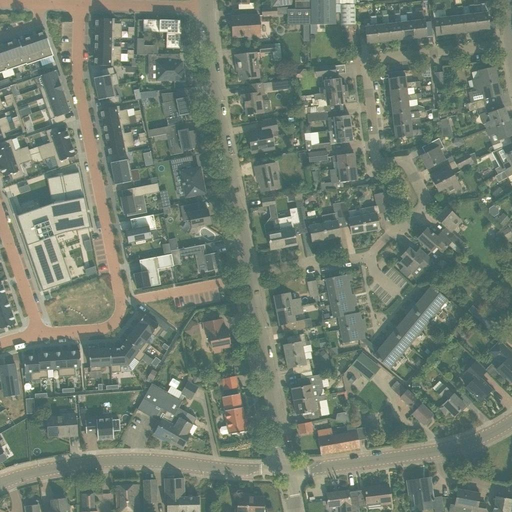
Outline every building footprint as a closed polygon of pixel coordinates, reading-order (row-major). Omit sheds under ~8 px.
[(294,0),(295,10),(310,10),(310,25),(311,25),(335,25),(335,5),(341,5),(341,25),(355,24),(355,5),(356,5),(356,0),(294,0)] [(475,14),(477,31),(479,31),(479,32),(479,31),(489,30),(487,13),(486,3),(480,4),(482,14),(475,14)] [(464,16),(465,33),(467,32),(467,33),(468,33),(467,32),(477,31),(475,14),(474,5),(469,5),(470,15),(464,16)] [(401,23),(403,40),(404,40),(404,41),(405,41),(405,40),(414,38),(412,22),(411,6),(405,7),(407,22),(401,23)] [(451,17),(453,34),(455,34),(455,35),(456,35),(456,34),(465,33),(464,16),(462,6),(457,7),(458,16),(451,17)] [(433,19),(436,36),(441,35),(441,36),(442,35),(443,35),(443,36),(444,36),(444,35),(453,34),(451,17),(450,8),(444,8),(446,17),(433,19)] [(389,24),(391,41),(392,41),(393,42),(393,41),(403,40),(401,23),(399,9),(393,10),(395,24),(389,24)] [(295,10),(287,10),(287,14),(287,25),(310,25),(310,10),(295,10)] [(376,16),(379,43),(381,42),(381,44),(381,42),(391,41),(389,24),(388,15),(387,15),(387,14),(387,10),(381,11),(383,25),(377,26),(376,16)] [(412,22),(414,38),(416,38),(416,39),(417,39),(417,38),(426,37),(427,37),(425,20),(424,20),(423,11),(418,11),(419,21),(412,22)] [(243,38),(243,35),(260,34),(259,15),(232,17),(233,37),(241,37),(241,38),(243,38)] [(364,27),(366,44),(367,44),(369,44),(369,45),(369,44),(379,43),(376,16),(370,17),(371,26),(364,27)] [(95,19),(95,31),(121,32),(122,24),(114,24),(114,19),(95,19)] [(181,27),(179,27),(179,21),(143,20),(143,31),(168,32),(167,49),(179,49),(180,35),(181,35),(181,27)] [(95,31),(95,42),(114,43),(114,38),(121,39),(121,32),(95,31)] [(45,32),(32,37),(40,61),(53,56),(45,32)] [(18,41),(27,65),(40,61),(32,37),(19,41),(19,40),(18,41)] [(27,65),(18,41),(5,45),(13,69),(26,64),(26,66),(27,65)] [(114,47),(114,43),(95,42),(95,54),(121,54),(121,47),(114,47)] [(275,52),(275,44),(260,46),(259,46),(259,54),(275,52)] [(13,69),(5,45),(0,46),(0,72),(0,73),(13,69)] [(238,67),(239,80),(259,78),(256,53),(235,56),(236,67),(238,67)] [(121,62),(121,54),(95,54),(94,66),(113,66),(113,62),(121,62)] [(156,64),(156,80),(156,81),(183,80),(183,70),(182,70),(182,62),(180,63),(168,63),(168,55),(148,55),(148,64),(156,64)] [(320,89),(321,94),(347,91),(346,86),(341,87),(340,79),(336,80),(335,65),(314,68),(315,77),(321,77),(322,82),(325,82),(325,88),(320,89)] [(94,78),(96,89),(114,86),(119,85),(117,74),(115,74),(113,68),(101,70),(102,76),(94,78)] [(478,71),(480,79),(468,82),(469,88),(474,87),(497,82),(494,68),(478,71)] [(44,86),(59,81),(55,71),(48,73),(45,75),(40,76),(44,86)] [(442,72),(435,73),(436,89),(444,88),(442,72)] [(388,81),(389,91),(406,89),(420,87),(420,82),(406,83),(405,77),(388,79),(388,81),(387,81),(388,81)] [(43,99),(63,92),(59,81),(44,86),(39,88),(43,99)] [(482,100),(500,96),(497,82),(474,87),(475,92),(468,93),(470,103),(482,100)] [(246,115),(264,113),(268,112),(271,111),(269,101),(268,100),(262,101),(261,96),(265,96),(263,84),(250,85),(251,92),(253,92),(254,94),(243,95),(244,103),(245,103),(246,115)] [(116,96),(114,86),(96,89),(99,101),(105,99),(106,106),(120,103),(119,96),(116,96)] [(406,89),(389,91),(390,93),(388,93),(389,93),(390,93),(391,103),(408,101),(417,99),(421,98),(421,93),(407,95),(406,89)] [(309,114),(327,112),(340,111),(339,105),(343,104),(342,97),(347,96),(347,91),(321,94),(314,95),(314,100),(327,99),(327,106),(308,108),(309,114)] [(46,109),(66,102),(63,92),(43,99),(46,109)] [(176,99),(175,93),(161,94),(163,103),(170,101),(173,117),(166,118),(168,127),(183,124),(182,116),(193,114),(191,104),(189,104),(188,97),(176,99)] [(478,109),(498,103),(497,103),(484,107),(482,100),(470,103),(467,104),(469,111),(477,109),(478,109)] [(391,105),(392,115),(419,112),(419,111),(418,108),(418,106),(408,107),(408,101),(391,103),(391,105),(390,105),(391,105)] [(66,102),(46,109),(50,119),(70,113),(66,102)] [(504,108),(500,110),(498,103),(478,109),(479,115),(482,113),(483,117),(489,114),(491,121),(484,124),(486,130),(509,122),(504,108)] [(100,110),(102,122),(128,117),(127,110),(120,111),(119,107),(100,110)] [(327,112),(309,114),(307,114),(308,122),(328,120),(329,131),(351,129),(349,116),(327,118),(327,112)] [(419,112),(392,115),(392,116),(391,117),(393,117),(394,127),(411,125),(420,124),(419,118),(419,112)] [(0,127),(8,124),(6,117),(0,119),(0,127)] [(130,124),(128,117),(102,122),(105,133),(123,130),(123,125),(130,124)] [(440,121),(440,127),(448,125),(446,119),(440,121)] [(248,134),(252,153),(274,149),(270,132),(277,130),(275,120),(260,123),(262,132),(248,134)] [(509,137),(511,135),(511,130),(509,122),(486,130),(488,136),(496,133),(498,140),(499,143),(492,146),(494,151),(511,143),(509,137)] [(9,124),(8,124),(0,127),(0,139),(6,138),(4,133),(11,131),(9,124)] [(411,131),(411,125),(394,127),(394,128),(393,128),(393,129),(394,129),(395,138),(395,139),(421,136),(421,130),(411,131)] [(167,134),(166,127),(147,131),(148,138),(167,134)] [(53,142),(37,147),(33,149),(34,152),(34,154),(39,153),(40,154),(71,144),(66,131),(59,133),(57,128),(45,132),(47,137),(51,136),(53,142)] [(188,129),(178,131),(171,132),(171,134),(173,147),(180,145),(181,151),(182,152),(192,150),(192,149),(199,148),(196,130),(188,132),(188,129)] [(331,151),(330,144),(336,144),(352,142),(351,129),(329,131),(330,143),(311,145),(311,141),(305,141),(307,154),(308,154),(326,151),(331,151)] [(123,130),(105,133),(107,145),(133,140),(131,132),(124,134),(123,130)] [(307,140),(311,139),(312,144),(320,143),(318,131),(306,133),(307,140)] [(18,138),(12,139),(16,150),(21,148),(18,138)] [(453,144),(458,147),(463,144),(461,139),(455,138),(453,144)] [(0,163),(30,154),(29,150),(28,147),(15,151),(11,139),(0,143),(2,149),(0,149),(0,163)] [(452,156),(445,160),(440,150),(443,148),(438,139),(421,148),(422,148),(423,147),(426,154),(420,157),(420,156),(419,156),(426,169),(425,170),(426,170),(443,161),(445,165),(454,160),(452,156)] [(133,140),(107,145),(109,156),(118,155),(128,153),(127,148),(134,147),(133,140)] [(511,144),(511,143),(494,151),(494,152),(496,151),(499,158),(505,155),(508,162),(501,166),(504,171),(511,167),(511,144)] [(37,163),(42,161),(45,160),(49,169),(57,167),(58,169),(69,165),(67,159),(75,156),(71,144),(40,154),(39,153),(34,154),(36,159),(37,163)] [(328,160),(326,151),(308,154),(309,163),(328,160)] [(474,165),(468,153),(454,161),(458,169),(467,164),(469,167),(474,165)] [(30,154),(0,163),(0,167),(3,177),(11,175),(13,180),(24,176),(20,165),(32,160),(30,154)] [(338,169),(355,167),(354,154),(333,156),(333,163),(337,162),(338,169)] [(170,161),(171,161),(174,176),(182,175),(184,184),(182,184),(183,186),(184,186),(186,196),(186,197),(204,193),(202,185),(203,184),(202,177),(201,177),(199,169),(194,170),(185,172),(184,166),(192,164),(191,157),(192,157),(192,156),(170,160),(170,161)] [(110,163),(113,174),(131,171),(128,159),(110,163)] [(278,175),(276,163),(254,167),(257,179),(259,178),(261,192),(277,189),(275,175),(278,175)] [(336,183),(357,181),(355,167),(338,169),(339,176),(335,176),(336,183)] [(450,169),(432,179),(438,192),(445,188),(448,195),(460,188),(450,169)] [(131,171),(113,174),(115,185),(133,182),(131,171)] [(47,179),(52,204),(17,216),(21,229),(23,229),(24,233),(22,233),(42,291),(71,281),(56,236),(64,233),(90,228),(87,215),(86,215),(85,211),(87,211),(79,172),(47,179)] [(132,196),(123,198),(121,198),(124,215),(127,214),(127,217),(136,215),(134,206),(143,204),(141,196),(143,196),(159,193),(157,184),(151,185),(137,188),(131,189),(132,196)] [(23,185),(13,188),(15,194),(25,191),(23,185)] [(505,193),(499,187),(492,194),(497,200),(505,193)] [(390,211),(385,193),(375,195),(377,206),(361,209),(365,232),(379,229),(375,215),(390,211)] [(326,239),(321,216),(321,212),(316,213),(316,215),(305,217),(301,195),(294,196),(295,201),(296,208),(299,223),(308,222),(312,242),(316,241),(317,244),(325,243),(324,240),(326,239)] [(275,205),(274,197),(261,199),(262,207),(275,205)] [(342,218),(349,217),(346,202),(339,203),(342,218)] [(198,203),(180,207),(183,222),(190,220),(192,228),(210,224),(207,210),(199,211),(198,203)] [(340,237),(336,219),(342,218),(339,203),(333,204),(334,214),(321,216),(326,239),(340,237)] [(446,237),(460,250),(466,245),(454,234),(452,232),(455,228),(461,221),(446,207),(435,219),(453,235),(449,239),(446,237)] [(299,223),(296,208),(289,209),(291,217),(284,218),(278,219),(283,247),(296,245),(293,224),(299,223)] [(365,232),(361,209),(348,212),(350,219),(348,219),(351,234),(365,232)] [(132,229),(125,231),(128,244),(136,243),(136,245),(145,243),(145,241),(152,239),(150,231),(156,229),(153,215),(130,220),(132,229)] [(496,221),(503,227),(508,222),(501,216),(496,221)] [(274,233),(267,235),(270,250),(283,247),(278,219),(272,220),(274,233)] [(506,239),(511,235),(511,233),(509,228),(502,232),(506,239)] [(458,253),(460,250),(446,237),(441,233),(437,238),(427,229),(417,239),(431,252),(436,248),(441,253),(448,245),(458,253)] [(84,242),(86,252),(92,251),(90,241),(84,242)] [(181,258),(195,255),(197,255),(199,263),(206,261),(208,271),(208,272),(219,269),(217,258),(218,258),(217,255),(216,253),(211,254),(211,252),(212,252),(210,243),(179,249),(181,258)] [(431,260),(419,249),(415,254),(409,248),(401,257),(403,259),(400,263),(399,263),(406,269),(416,278),(431,260)] [(141,272),(133,274),(136,290),(150,287),(148,278),(155,277),(154,270),(157,269),(173,266),(171,255),(139,261),(141,272)] [(95,266),(85,270),(87,276),(97,272),(95,266)] [(350,274),(326,279),(328,292),(349,288),(348,278),(350,277),(350,274)] [(311,297),(318,296),(315,281),(308,282),(311,297)] [(421,298),(443,316),(445,314),(439,308),(447,300),(428,284),(425,288),(428,290),(421,298)] [(330,305),(355,300),(354,298),(351,298),(349,288),(328,292),(330,305)] [(290,301),(289,293),(274,297),(276,311),(302,306),(300,299),(290,301)] [(6,297),(0,299),(0,313),(11,310),(6,297)] [(412,304),(409,308),(427,323),(435,314),(441,319),(443,316),(421,298),(415,306),(412,304)] [(333,319),(338,318),(360,314),(359,313),(354,314),(353,304),(355,303),(355,300),(330,305),(333,319)] [(302,306),(276,311),(279,325),(285,324),(287,333),(306,329),(304,320),(295,322),(293,315),(303,313),(302,306)] [(472,306),(467,311),(493,332),(497,327),(472,306)] [(427,323),(409,308),(406,311),(409,313),(402,321),(424,340),(426,337),(420,332),(427,323)] [(11,310),(0,313),(0,329),(15,324),(11,310)] [(340,330),(365,325),(364,323),(361,323),(360,314),(338,318),(340,330)] [(144,315),(138,324),(152,334),(151,335),(155,337),(162,328),(144,315)] [(192,320),(186,330),(194,335),(200,325),(192,320)] [(221,349),(230,347),(227,329),(223,330),(221,320),(203,323),(206,334),(209,334),(212,350),(214,350),(214,353),(222,351),(221,349)] [(422,342),(424,340),(402,321),(395,329),(393,327),(390,331),(408,346),(415,337),(422,342)] [(138,324),(132,332),(146,342),(151,335),(152,334),(138,324)] [(456,338),(459,334),(465,327),(461,324),(455,332),(452,335),(456,338)] [(343,343),(365,339),(363,329),(365,328),(365,325),(340,330),(343,343)] [(408,346),(390,331),(387,334),(390,336),(383,345),(405,363),(407,360),(401,355),(408,346)] [(126,340),(125,340),(126,341),(126,340),(143,353),(150,345),(146,342),(132,332),(126,340)] [(283,346),(285,357),(303,353),(312,352),(310,341),(305,342),(304,334),(288,337),(288,338),(289,337),(290,344),(283,346)] [(450,336),(446,341),(450,345),(454,340),(450,336)] [(126,341),(120,349),(132,372),(139,363),(145,355),(143,353),(126,340),(126,341)] [(511,364),(511,363),(511,362),(511,353),(499,341),(489,351),(502,365),(496,370),(504,379),(506,377),(511,383),(511,382),(511,364)] [(402,366),(405,363),(383,345),(376,353),(374,350),(370,354),(389,369),(396,360),(402,366)] [(109,349),(99,350),(100,367),(101,367),(110,366),(111,366),(109,349),(110,349),(109,349)] [(110,349),(109,349),(111,366),(110,366),(111,373),(121,373),(132,372),(120,349),(110,349)] [(99,350),(89,350),(90,372),(101,372),(101,367),(100,367),(99,350)] [(323,350),(317,355),(323,361),(328,356),(323,350)] [(79,351),(65,352),(67,377),(75,376),(75,368),(81,368),(79,351)] [(65,352),(51,353),(53,370),(58,369),(59,377),(67,377),(65,352)] [(38,354),(37,354),(37,356),(38,356),(39,379),(40,379),(48,378),(53,378),(53,370),(51,353),(38,354)] [(303,353),(285,357),(287,368),(294,367),(295,375),(311,372),(309,359),(305,360),(303,353)] [(362,354),(355,361),(351,366),(363,376),(373,364),(362,354)] [(37,356),(24,357),(25,374),(26,382),(40,381),(40,379),(39,379),(38,356),(37,356)] [(419,359),(415,364),(419,367),(423,362),(419,359)] [(465,388),(480,402),(491,390),(479,378),(485,372),(475,362),(464,374),(472,382),(465,388)] [(0,381),(2,381),(4,396),(20,394),(15,364),(7,366),(6,364),(6,366),(0,366),(0,381)] [(152,371),(148,378),(152,380),(156,373),(152,371)] [(192,375),(194,383),(202,382),(200,373),(192,375)] [(318,388),(323,387),(320,374),(313,376),(300,379),(302,379),(303,384),(301,384),(301,385),(299,388),(292,389),(294,401),(320,396),(318,388)] [(352,384),(356,378),(352,375),(348,381),(352,384)] [(224,391),(233,389),(238,388),(235,376),(221,379),(224,391)] [(191,383),(187,381),(181,392),(180,394),(184,396),(191,400),(198,388),(191,383)] [(161,438),(170,443),(179,428),(170,423),(178,408),(182,402),(178,400),(178,399),(151,384),(137,410),(149,416),(156,405),(161,408),(155,419),(158,421),(152,432),(154,433),(154,434),(155,435),(154,437),(160,440),(161,438)] [(411,415),(423,425),(424,424),(426,425),(429,422),(429,419),(433,415),(400,384),(393,391),(414,411),(411,415)] [(454,417),(465,406),(443,385),(436,392),(442,398),(443,396),(447,399),(438,408),(445,415),(449,411),(454,417)] [(129,405),(137,410),(147,391),(137,391),(129,405)] [(241,407),(239,394),(222,397),(225,411),(224,411),(227,426),(221,427),(219,430),(220,433),(222,435),(229,434),(229,435),(236,433),(236,434),(240,434),(239,433),(247,431),(242,407),(241,407)] [(320,396),(294,401),(296,414),(304,413),(305,419),(321,416),(320,409),(318,402),(325,400),(324,396),(320,396)] [(196,418),(178,408),(170,423),(179,428),(170,443),(182,449),(191,435),(187,433),(196,418)] [(349,412),(343,413),(345,422),(351,424),(349,412)] [(77,436),(76,426),(75,413),(66,414),(66,416),(47,417),(48,436),(63,435),(64,437),(77,436)] [(97,438),(113,437),(113,430),(120,429),(119,418),(112,419),(112,417),(85,419),(86,431),(97,431),(97,438)] [(313,432),(311,422),(298,424),(300,434),(313,432)] [(335,452),(360,448),(357,432),(332,437),(335,452)] [(332,437),(318,439),(321,454),(320,454),(320,455),(335,452),(332,437)] [(184,479),(164,480),(165,498),(167,498),(167,511),(198,511),(199,497),(184,498),(184,479)] [(415,511),(416,510),(433,508),(433,511),(442,511),(441,497),(433,498),(430,480),(429,480),(430,484),(422,486),(421,479),(407,481),(409,495),(413,494),(415,511)] [(144,503),(156,502),(155,495),(157,495),(156,480),(143,481),(144,503)] [(115,486),(116,511),(138,511),(137,485),(115,486)] [(379,508),(381,506),(381,504),(390,503),(388,485),(364,488),(364,490),(357,491),(359,511),(359,507),(367,506),(367,508),(369,509),(379,508)] [(450,504),(448,511),(483,511),(485,504),(478,503),(480,494),(458,490),(455,505),(450,504)] [(326,494),(328,508),(339,506),(340,511),(356,511),(359,511),(357,491),(349,492),(349,491),(326,494)] [(89,511),(89,504),(94,503),(93,494),(81,494),(82,511),(97,511),(94,511),(89,511)] [(263,511),(264,498),(248,497),(248,495),(238,495),(237,507),(235,507),(235,511),(263,511)] [(507,499),(496,497),(493,511),(511,511),(511,499),(511,500),(507,499)] [(68,511),(68,505),(66,505),(65,499),(51,501),(52,507),(45,508),(45,511),(68,511)]
